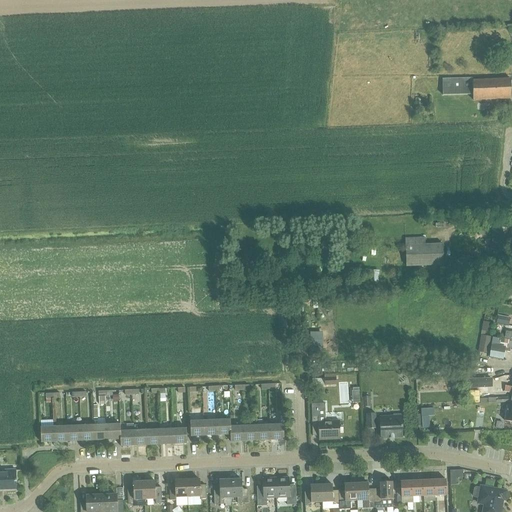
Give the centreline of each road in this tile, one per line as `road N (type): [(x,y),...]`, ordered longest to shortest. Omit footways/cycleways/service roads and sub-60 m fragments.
road 1 (residential): [(10,511),(67,469),(300,458)]
road 2 (residential): [(511,470),(434,453),(300,458)]
